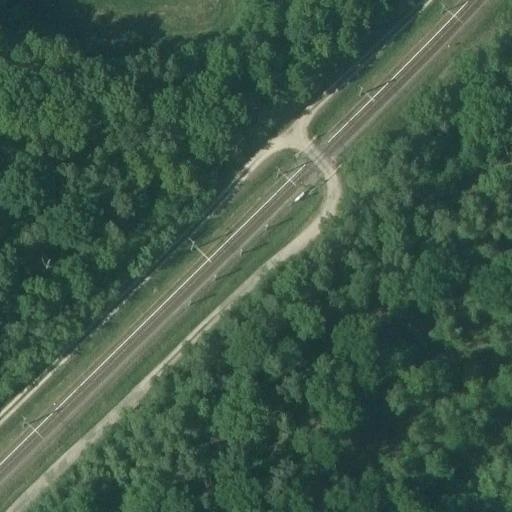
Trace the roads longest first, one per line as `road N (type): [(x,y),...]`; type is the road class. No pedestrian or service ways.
road 1 (track): [(429,0),(250,164),(0,421)]
road 2 (track): [(289,135),(345,191),(349,214),(328,247),(37,511)]
